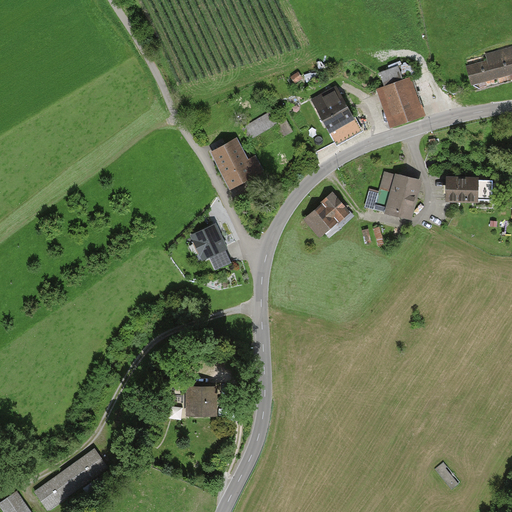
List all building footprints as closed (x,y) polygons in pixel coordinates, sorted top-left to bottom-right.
[(511,78),(511,43),(486,51),(488,60),(469,66),(475,89),(511,78)] [(385,88),(383,89),(396,125),(419,116),(406,80),(402,82),(398,69),(380,75),(385,88)] [(337,88),(312,101),(329,131),(353,118),(337,88)] [(279,107),(245,124),(252,138),(276,126),(282,137),(292,132),(279,107)] [(259,175),(241,140),(216,152),(234,188),(259,175)] [(402,177),(386,173),(380,195),(371,192),(367,207),(408,218),(413,200),(416,201),(417,195),(414,194),(418,181),(415,180),(415,177),(403,174),(402,177)] [(492,181),(449,179),(449,199),(492,200),(492,181)] [(348,212),(332,194),(306,218),(322,235),(348,212)] [(364,229),(366,242),(384,238),(382,225),(364,229)] [(214,226),(193,235),(196,241),(193,243),(198,254),(201,253),(204,259),(215,253),(221,264),(230,260),(214,226)] [(215,385),(185,386),(187,414),(216,412),(215,385)] [(94,449),(36,492),(49,509),(107,466),(94,449)] [(31,511),(19,492),(0,504),(5,511),(31,511)]
